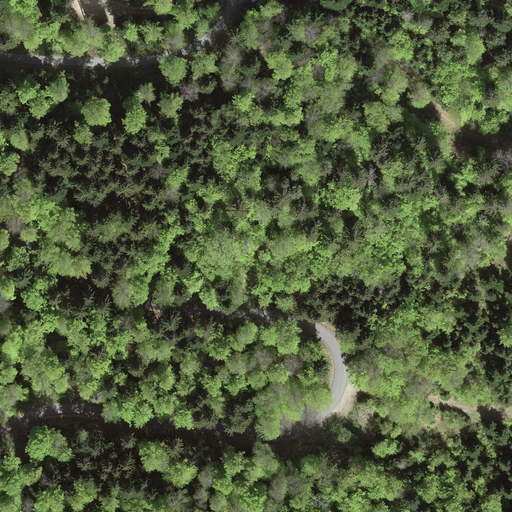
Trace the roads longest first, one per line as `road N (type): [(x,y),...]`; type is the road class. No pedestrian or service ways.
road 1 (unclassified): [(0,215),(57,267),(100,287),(146,303),(288,319),(319,330),(341,368),(330,407),(275,432),(57,408),(0,433)]
road 2 (unclassified): [(230,0),(207,38),(166,57),(0,56)]
road 3 (track): [(311,0),(362,31),(459,125),(511,141)]
road 4 (track): [(341,382),(511,412)]
